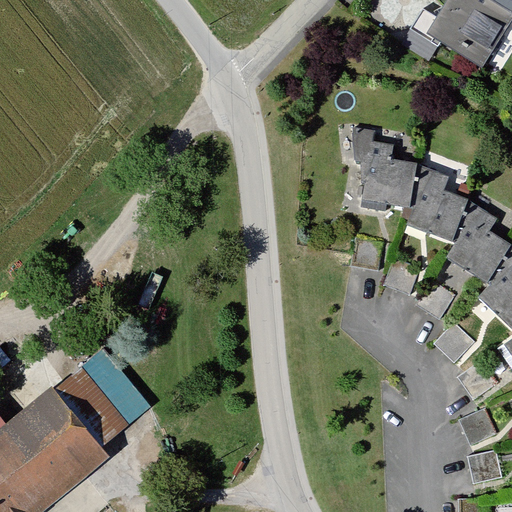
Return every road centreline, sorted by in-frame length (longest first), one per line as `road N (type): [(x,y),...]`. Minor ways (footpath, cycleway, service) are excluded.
road 1 (unclassified): [(230,88),(250,167),(280,487),(294,511)]
road 2 (residential): [(230,88),(313,0)]
